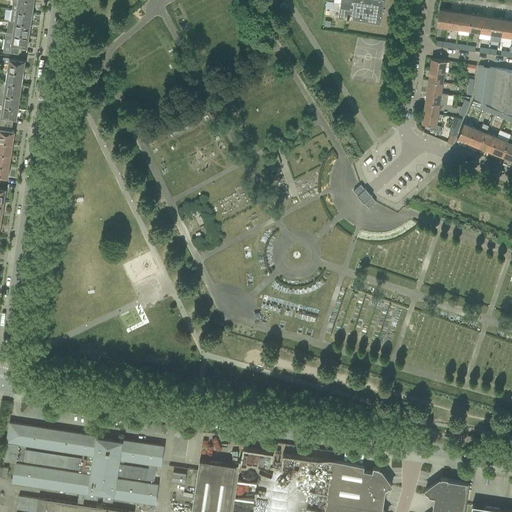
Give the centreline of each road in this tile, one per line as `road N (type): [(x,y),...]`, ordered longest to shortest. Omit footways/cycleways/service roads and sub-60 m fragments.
road 1 (tertiary): [(414,448),(0,385)]
road 2 (residential): [(0,366),(57,0)]
road 3 (residential): [(511,179),(405,132),(416,48)]
